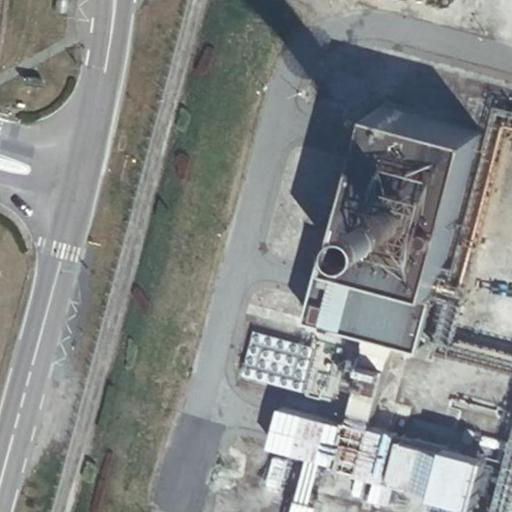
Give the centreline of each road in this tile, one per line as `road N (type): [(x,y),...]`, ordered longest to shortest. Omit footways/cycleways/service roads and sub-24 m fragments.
road 1 (tertiary): [(92,119),(0,458)]
road 2 (tertiary): [(92,119),(110,76),(124,0)]
